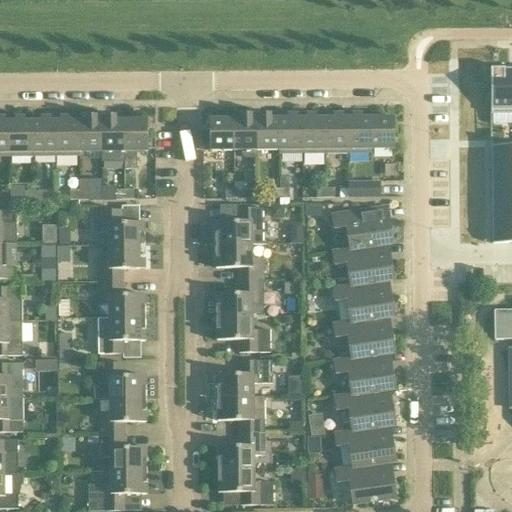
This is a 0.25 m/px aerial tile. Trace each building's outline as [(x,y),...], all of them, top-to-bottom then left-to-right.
[(511,68),(491,69),(491,109),(511,109),(511,68)] [(301,119),(302,151),(325,150),(324,119),(316,119),(316,114),(306,115),(306,119),(301,119)] [(324,119),(325,150),(347,150),(347,119),(342,119),(342,114),(333,114),(333,119),(324,119)] [(348,119),(348,150),(394,150),(393,118),(361,118),(361,114),(352,114),(351,119),(348,119)] [(256,159),(256,151),(256,119),(251,119),(251,115),(242,115),(242,120),(233,120),(233,151),(241,151),(241,155),(245,159),(256,159)] [(256,119),(256,151),(279,151),(279,119),(270,119),(270,115),(260,115),(261,119),(256,119)] [(279,119),(279,151),(302,151),(301,119),(297,119),(297,115),(287,115),(287,119),(279,119)] [(105,116),(105,121),(101,121),(101,152),(102,163),(124,162),(123,121),(115,121),(115,116),(105,116)] [(0,117),(0,153),(10,153),(9,122),(5,122),(5,117),(0,117)] [(14,117),(14,122),(9,122),(10,153),(32,153),(32,122),(24,122),(24,117),(14,117)] [(41,117),(41,121),(32,122),(32,153),(55,153),(55,121),(50,121),(50,117),(41,117)] [(60,117),(60,121),(55,121),(55,153),(78,153),(78,121),(69,121),(69,117),(60,117)] [(86,117),(86,121),(78,121),(78,153),(101,152),(101,121),(96,121),(96,117),(86,117)] [(136,152),(147,152),(147,120),(123,121),(124,162),(124,170),(136,170),(136,152)] [(233,151),(233,120),(210,120),(210,151),(233,151)] [(491,133),(491,141),(503,141),(503,133),(491,133)] [(511,146),(491,146),(492,166),(511,166),(511,146)] [(511,166),(492,166),(492,186),(511,185),(511,166)] [(225,190),(225,199),(234,199),(234,189),(233,189),(233,183),(225,183),(225,190)] [(348,183),(348,198),(371,198),(370,183),(348,183)] [(511,185),(492,186),(492,205),(511,204),(511,185)] [(334,198),(334,188),(325,189),(325,199),(334,198)] [(243,199),(243,189),(234,189),(234,199),(243,199)] [(270,189),(270,198),(279,198),(279,189),(270,189)] [(288,198),(288,189),(279,189),(279,198),(288,198)] [(316,189),(316,199),(325,199),(325,189),(316,189)] [(115,190),(115,200),(124,200),(124,190),(115,190)] [(133,200),(133,190),(124,190),(124,200),(133,200)] [(23,192),(23,201),(33,201),(33,191),(23,192)] [(42,201),(42,191),(33,191),(33,201),(42,201)] [(69,191),(69,201),(78,201),(78,191),(69,191)] [(87,201),(87,191),(78,191),(78,201),(87,201)] [(511,204),(492,205),(492,224),(511,223),(511,204)] [(283,218),(283,205),(279,205),(270,205),(270,218),(283,218)] [(322,205),(305,205),(306,217),(322,216),(322,205)] [(334,230),(351,227),(355,249),(355,250),(382,246),(393,245),(390,226),(384,227),(381,208),(332,216),(334,230)] [(237,210),(237,222),(215,223),(215,246),(251,246),(251,245),(262,245),(262,232),(262,209),(237,210)] [(15,224),(15,212),(0,211),(0,246),(16,246),(15,224)] [(121,211),(96,211),(96,234),(107,233),(108,247),(144,247),(144,223),(122,223),(121,211)] [(511,223),(492,224),(492,244),(511,244),(511,223)] [(40,280),(56,281),(57,261),(70,262),(70,246),(41,245),(40,280)] [(0,280),(15,281),(15,268),(16,268),(16,246),(0,246),(0,280)] [(237,282),(263,282),(262,259),(251,259),(251,246),(215,246),(215,269),(237,269),(237,282)] [(355,286),(382,282),(382,283),(393,281),(390,263),(385,263),(382,246),(355,250),(355,249),(332,252),(334,266),(352,264),(355,285),(355,286)] [(108,260),(97,260),(97,283),(122,283),(122,270),(144,270),(144,247),(108,247),(108,260)] [(36,275),(19,276),(19,284),(37,283),(36,275)] [(216,318),(252,318),(252,304),(263,304),(263,282),(237,282),(238,294),(215,295),(216,318)] [(355,322),(383,318),(383,319),(393,317),(390,299),(385,300),(382,283),(382,282),(355,286),(355,285),(333,289),(335,303),(352,300),(355,322)] [(97,306),(108,306),(108,319),(145,319),(144,295),(122,295),(122,283),(97,283),(91,284),(91,288),(97,288),(97,306)] [(0,322),(22,323),(22,288),(0,288),(0,322)] [(45,308),(45,322),(56,322),(56,308),(45,308)] [(511,310),(494,311),(494,341),(511,340),(511,349),(509,350),(510,409),(511,408),(511,310)] [(263,331),(252,331),(252,318),(216,318),(216,341),(238,341),(238,354),(263,354),(263,331)] [(356,359),(383,355),(394,354),(391,335),(385,336),(383,319),(383,318),(355,322),(333,325),(335,339),(353,337),(356,358),(356,359)] [(97,333),(98,355),(123,355),(123,342),(145,342),(145,319),(108,319),(108,333),(97,333)] [(0,357),(22,357),(22,323),(0,322),(0,357)] [(71,360),(71,347),(58,347),(58,360),(71,360)] [(383,355),(356,359),(356,358),(333,361),(335,376),(353,373),(356,394),(356,395),(384,391),(384,392),(394,390),(391,372),(386,372),(383,355)] [(57,369),(66,369),(66,360),(57,360),(57,369)] [(238,362),(238,375),(216,375),(216,399),(253,398),(253,385),(272,384),(271,362),(238,362)] [(0,399),(9,399),(23,399),(22,364),(0,364),(0,399)] [(98,364),(98,387),(109,387),(109,400),(145,400),(145,376),(123,377),(123,364),(98,364)] [(357,431),(384,427),(384,428),(394,426),(392,408),(386,409),(384,392),(384,391),(356,395),(356,394),(334,398),(336,412),(353,409),(357,431)] [(239,434),(264,434),(264,411),(253,411),(253,398),(216,399),(217,422),(239,422),(239,434)] [(0,433),(23,433),(23,421),(9,421),(9,399),(0,399),(0,433)] [(109,413),(98,413),(98,436),(124,436),(123,423),(146,423),(145,400),(109,400),(109,413)] [(311,437),(325,435),(321,415),(308,417),(311,437)] [(289,434),(302,434),(302,424),(289,424),(289,434)] [(357,468),(384,464),(395,463),(392,444),(387,445),(384,428),(384,427),(357,431),(334,434),(336,448),(354,446),(357,467),(357,468)] [(217,471),(253,470),(253,457),(264,457),(264,434),(239,434),(239,447),(217,447),(217,471)] [(99,459),(110,459),(110,472),(146,472),(146,448),(124,449),(124,436),(98,436),(89,437),(90,446),(98,445),(99,459)] [(0,475),(22,475),(4,475),(3,454),(17,454),(17,441),(0,441),(0,475)] [(384,464),(357,468),(357,467),(334,470),(337,485),(354,482),(357,505),(395,499),(392,481),(387,481),(384,464)] [(265,484),(254,484),(253,470),(217,471),(217,494),(240,494),(240,507),(273,506),(273,484),(265,484)] [(291,484),(305,485),(305,471),(291,471),(291,484)] [(124,511),(124,495),(146,495),(146,472),(110,472),(110,486),(88,486),(87,511),(124,511)] [(0,510),(18,510),(18,497),(22,475),(0,475),(0,510)] [(322,476),(308,477),(309,489),(323,488),(322,476)]
